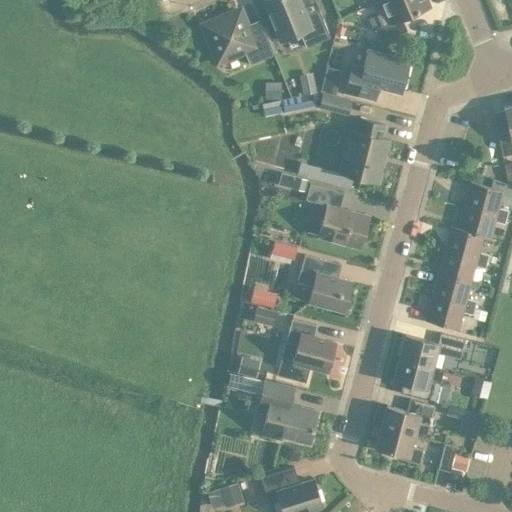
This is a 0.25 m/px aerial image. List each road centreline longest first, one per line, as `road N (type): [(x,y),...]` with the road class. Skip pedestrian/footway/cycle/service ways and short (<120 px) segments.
road 1 (residential): [(369,479),(341,460),(435,94),(496,70)]
road 2 (residential): [(491,511),(369,479)]
